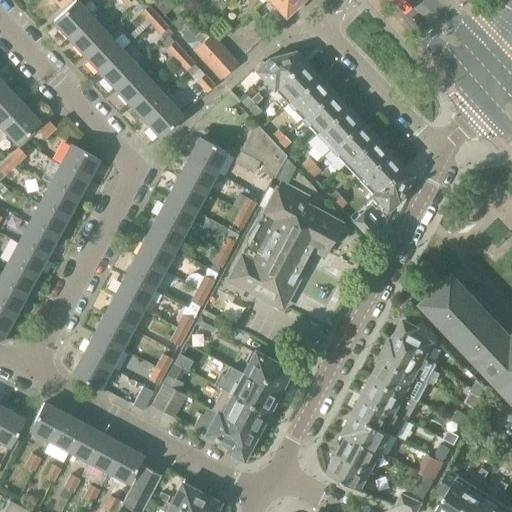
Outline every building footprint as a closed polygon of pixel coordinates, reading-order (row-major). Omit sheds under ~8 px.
[(177,0),(163,0),(155,8),(163,16),(178,1),(177,0)] [(267,0),(266,1),(272,8),(275,5),(285,16),(301,0),(267,0)] [(91,17),(90,17),(75,1),(53,21),(68,38),(91,17)] [(156,18),(151,12),(146,7),(139,13),(149,24),(156,18)] [(106,34),(91,17),(68,38),(83,54),(106,34)] [(159,35),(166,28),(156,18),(149,24),(159,35)] [(189,41),(186,43),(206,65),(207,66),(225,50),(224,49),(204,27),(198,33),(189,41)] [(121,50),(106,34),(83,54),(98,71),(121,50)] [(176,60),(184,53),(173,42),(166,49),(176,60)] [(114,87),(136,66),(121,50),(98,71),(114,87)] [(225,50),(207,66),(220,80),(238,63),(237,63),(225,50)] [(184,53),(176,60),(187,70),(194,64),(184,53)] [(272,88),(302,61),(301,60),(302,57),(298,53),(295,54),(294,53),(269,59),(264,64),(261,61),(254,68),(272,88)] [(306,65),(304,63),(302,61),(272,88),(286,103),(315,75),(315,72),(310,66),(306,65)] [(151,83),(136,66),(114,87),(129,103),(151,83)] [(207,92),(214,86),(204,75),(197,81),(207,92)] [(324,81),(321,81),(315,75),(286,103),(301,118),(330,90),(330,87),(324,81)] [(166,99),(151,83),(129,103),(144,120),(166,99)] [(23,106),(8,90),(0,97),(0,126),(1,127),(23,106)] [(335,96),(332,93),(330,90),(301,118),(315,134),(344,106),(344,102),(338,96),(335,96)] [(249,110),(255,105),(247,97),(241,103),(249,110)] [(182,116),(166,99),(144,120),(159,137),(182,116)] [(262,112),(257,107),(255,105),(249,110),(256,118),(262,112)] [(38,123),(23,107),(23,106),(1,127),(16,144),(38,123)] [(349,111),(347,108),(344,106),(315,134),(329,149),(359,121),(358,121),(358,117),(353,111),(349,111)] [(48,121),(37,131),(44,138),(55,128),(48,121)] [(364,127),(361,124),(359,121),(329,149),(344,164),(373,136),(373,133),(367,127),(364,127)] [(254,124),(240,150),(264,163),(259,171),(262,172),(273,178),(273,177),(282,161),(285,155),(276,146),(262,131),(254,123),(254,124)] [(277,140),(283,135),(278,130),(272,135),(277,140)] [(290,142),(285,137),(283,135),(277,140),(284,148),(290,142)] [(378,142),(375,139),(373,136),(344,164),(358,179),(388,152),(387,151),(387,148),(381,142),(378,142)] [(188,157),(188,158),(214,172),(214,171),(225,152),(223,151),(200,138),(199,138),(188,157)] [(87,179),(97,159),(71,145),(60,165),(87,179)] [(7,159),(13,166),(24,156),(18,149),(7,159)] [(240,152),(234,163),(253,173),(259,162),(240,152)] [(392,157),(390,154),(388,152),(358,179),(372,194),(373,194),(402,167),(401,167),(401,163),(396,157),(392,157)] [(178,177),(203,191),(214,172),(188,158),(178,177)] [(305,171),(313,164),(308,158),(300,165),(305,171)] [(0,173),(3,176),(13,166),(7,159),(0,165),(0,173)] [(282,161),(273,177),(286,184),(295,168),(282,161)] [(320,171),(316,166),(313,164),(305,171),(312,179),(320,171)] [(76,199),(87,179),(60,165),(49,184),(76,199)] [(408,174),(403,168),(402,167),(373,194),(372,194),(373,195),(370,198),(377,205),(380,202),(387,210),(388,208),(391,208),(395,204),(396,202),(398,200),(409,179),(408,174)] [(178,177),(167,197),(193,211),(203,191),(178,177)] [(345,237),(346,234),(345,232),(345,228),(343,226),(340,224),(304,205),(309,196),(279,181),(262,213),(273,218),(250,261),(240,255),(227,279),(282,307),(313,249),(325,255),(333,240),(337,242),(339,242),(342,240),(345,237)] [(66,218),(76,199),(49,184),(39,204),(66,218)] [(334,202),(340,196),(335,191),(328,196),(334,202)] [(340,196),(334,202),(340,210),(347,204),(340,196)] [(167,197),(156,217),(183,231),(193,211),(167,197)] [(248,215),(254,204),(255,202),(247,197),(240,210),(248,215)] [(55,238),(66,218),(39,204),(28,223),(55,238)] [(241,228),(248,215),(240,210),(233,223),(241,228)] [(371,241),(380,232),(362,213),(353,222),(371,241)] [(156,217),(146,236),(172,250),(183,231),(156,217)] [(44,257),(55,238),(28,223),(18,243),(44,257)] [(146,236),(135,256),(162,270),(172,250),(146,236)] [(227,254),(234,241),(226,237),(219,250),(227,254)] [(34,277),(44,257),(18,243),(7,262),(34,277)] [(220,267),(227,254),(219,250),(212,263),(220,267)] [(511,312),(490,290),(488,292),(477,279),(488,268),(476,255),(470,260),(424,304),(474,358),(474,359),(475,362),(479,366),(482,367),(483,366),(511,397),(511,312)] [(135,256),(125,275),(151,289),(162,270),(135,256)] [(0,283),(23,296),(34,277),(7,262),(0,275),(0,283)] [(125,275),(114,295),(141,309),(147,298),(156,303),(161,295),(151,289),(125,275)] [(205,276),(198,289),(206,294),(213,280),(205,276)] [(0,309),(13,316),(23,296),(0,283),(0,309)] [(198,289),(191,302),(199,307),(206,294),(198,289)] [(114,295),(104,315),(130,329),(141,309),(114,295)] [(0,335),(2,336),(13,316),(0,309),(0,335)] [(199,314),(195,323),(213,333),(217,324),(201,315),(199,314)] [(104,315),(93,334),(120,348),(130,329),(104,315)] [(185,333),(192,320),(183,315),(176,328),(185,333)] [(391,339),(390,341),(427,361),(436,345),(439,340),(420,320),(416,327),(404,320),(393,340),(391,339)] [(178,346),(185,333),(176,328),(169,341),(178,346)] [(93,334),(83,354),(110,368),(120,348),(93,334)] [(390,341),(381,358),(427,383),(428,383),(437,366),(427,361),(390,341)] [(243,375),(277,393),(289,371),(255,352),(243,375)] [(83,354),(72,374),(99,388),(110,368),(83,354)] [(163,354),(155,368),(164,372),(171,359),(163,354)] [(383,360),(372,380),(416,403),(427,383),(381,358),(381,359),(383,360)] [(155,368),(149,380),(157,385),(164,372),(155,368)] [(266,414),(277,393),(243,375),(232,396),(266,414)] [(372,380),(363,398),(407,421),(416,403),(372,380)] [(485,400),(488,393),(477,380),(470,392),(485,400)] [(152,405),(172,416),(183,395),(163,384),(152,405)] [(152,392),(143,387),(142,387),(132,405),(143,412),(153,393),(152,392)] [(221,390),(210,411),(255,435),(266,414),(232,396),(221,390)] [(479,410),(485,400),(470,392),(465,403),(479,410)] [(363,398),(353,416),(391,436),(391,434),(398,438),(407,421),(363,398)] [(50,441),(64,414),(43,403),(30,430),(50,441)] [(3,409),(0,414),(0,441),(9,446),(23,420),(4,409),(3,409)] [(199,414),(192,427),(206,434),(205,435),(229,447),(227,451),(242,459),(255,435),(210,411),(207,409),(203,416),(199,414)] [(69,451),(83,425),(64,414),(50,441),(69,451)] [(462,427),(466,419),(466,418),(457,414),(453,422),(462,427)] [(353,416),(344,433),(349,436),(348,436),(378,452),(382,454),(383,455),(384,454),(382,453),(391,436),(353,416)] [(89,461),(103,435),(83,425),(69,451),(89,461)] [(481,425),(478,431),(486,436),(489,430),(481,425)] [(486,436),(494,441),(497,435),(489,430),(486,436)] [(108,472),(122,445),(103,435),(89,461),(108,472)] [(494,441),(501,446),(505,440),(497,435),(494,441)] [(348,436),(338,455),(374,474),(383,455),(382,454),(378,452),(348,436)] [(501,446),(509,451),(511,446),(511,444),(505,440),(501,446)] [(442,463),(450,449),(440,444),(433,458),(442,463)] [(128,482),(139,463),(142,456),(122,445),(108,472),(128,482)] [(24,467),(33,471),(40,458),(31,453),(24,467)] [(338,455),(329,473),(364,491),(374,474),(338,455)] [(439,470),(442,463),(433,458),(429,465),(439,470)] [(44,477),(53,482),(60,468),(51,464),(44,477)] [(132,485),(150,494),(160,474),(143,465),(132,485)] [(488,472),(481,468),(475,478),(482,482),(488,472)] [(448,470),(435,490),(444,495),(445,495),(457,476),(448,470)] [(63,487),(72,492),(79,479),(70,474),(63,487)] [(444,495),(434,511),(462,511),(477,489),(458,477),(459,477),(457,476),(445,495),(444,495)] [(171,505),(183,511),(213,511),(218,503),(199,493),(200,490),(192,485),(183,481),(171,505)] [(501,481),(495,491),(502,496),(508,485),(501,481)] [(83,498),(92,503),(99,490),(90,485),(83,498)] [(132,485),(123,503),(122,504),(123,504),(137,511),(140,511),(150,494),(132,485)] [(477,489),(462,511),(489,511),(497,501),(477,489)] [(408,511),(416,511),(421,504),(402,494),(396,506),(408,511)] [(109,496),(102,509),(108,511),(112,511),(118,500),(109,496)] [(6,508),(3,511),(30,511),(10,500),(9,501),(6,508)] [(497,501),(489,511),(511,511),(511,505),(510,509),(497,501)]
